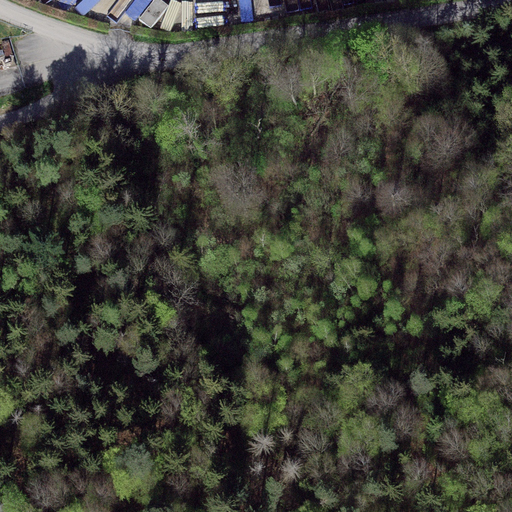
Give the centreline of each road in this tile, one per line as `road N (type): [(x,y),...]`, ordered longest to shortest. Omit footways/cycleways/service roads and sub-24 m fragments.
road 1 (residential): [(511,3),(134,68)]
road 2 (residential): [(0,11),(134,68)]
road 3 (track): [(134,68),(0,125)]
